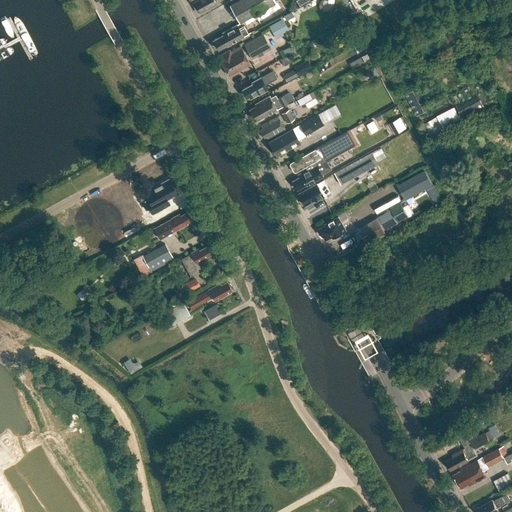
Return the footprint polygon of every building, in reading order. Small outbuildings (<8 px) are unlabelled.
[(196,0),(194,1),(194,2),(192,3),(192,4),(197,12),(198,13),(200,12),(216,3),(213,0),(196,0)] [(274,0),(237,0),(229,5),(239,23),(275,2),(274,0)] [(282,19),(269,26),(275,37),(288,31),(282,19)] [(222,32),(223,34),(212,40),(217,49),(226,44),(227,46),(248,34),(244,27),(239,30),(236,24),(222,32)] [(262,33),(243,44),(252,60),(271,49),(262,33)] [(219,55),(220,59),(229,75),(250,64),(240,46),(230,51),(229,50),(219,55)] [(366,53),(361,56),(364,62),(369,59),(366,53)] [(298,75),(311,68),(306,59),(293,67),(298,75)] [(286,82),(297,76),(293,69),(283,75),(286,82)] [(252,83),(243,89),(247,96),(250,95),(251,97),(258,93),(259,93),(267,89),(264,85),(276,78),(272,71),(252,82),(252,83)] [(308,109),(320,102),(315,91),(297,101),(301,107),(305,104),(308,109)] [(259,104),(249,109),(255,120),(276,109),(277,109),(288,103),(283,95),(277,98),(272,100),(269,95),(258,102),(259,104)] [(323,123),(340,113),(335,104),(318,114),(318,113),(299,124),(305,136),(324,125),(323,123)] [(293,118),(290,111),(289,109),(281,114),(287,123),(294,119),(293,118)] [(260,125),(262,128),(259,130),(264,138),(267,136),(268,138),(285,129),(278,116),(260,125)] [(422,124),(430,138),(444,130),(436,116),(422,124)] [(407,128),(401,117),(389,123),(396,134),(407,128)] [(292,128),(269,142),(276,155),(300,142),(292,128)] [(322,176),(314,161),(323,157),(325,161),(354,145),(346,131),(289,163),(295,172),(305,167),(307,169),(300,173),(301,175),(292,180),(293,182),(292,184),(294,187),(296,188),(297,189),(306,185),(322,176)] [(380,147),(371,152),(377,164),(386,159),(380,147)] [(371,152),(334,173),(340,184),(377,164),(371,152)] [(147,181),(142,183),(150,200),(166,193),(163,188),(177,182),(173,174),(176,173),(172,166),(170,167),(169,164),(145,175),(147,181)] [(406,200),(433,185),(425,170),(398,185),(406,200)] [(316,183),(298,193),(304,205),(314,199),(315,201),(324,196),(323,196),(330,192),(323,180),(316,183)] [(392,209),(377,217),(354,230),(363,247),(386,233),(384,228),(398,220),(399,222),(410,216),(401,201),(390,207),(392,209)] [(171,218),(155,227),(159,235),(175,226),(177,229),(185,225),(184,223),(192,219),(188,211),(180,216),(178,214),(171,218)] [(326,224),(319,228),(323,236),(324,235),(326,239),(332,236),(333,237),(346,230),(339,216),(325,223),(326,224)] [(164,243),(143,255),(142,254),(134,258),(143,276),(173,259),(164,243)] [(203,258),(211,253),(207,246),(199,250),(198,248),(191,252),(191,253),(181,259),(185,266),(191,276),(202,270),(198,263),(204,259),(203,258)] [(158,281),(173,273),(168,265),(154,273),(158,281)] [(195,277),(174,289),(178,297),(200,286),(195,277)] [(208,290),(188,302),(191,308),(212,297),(214,301),(222,296),(222,295),(232,290),(227,282),(221,285),(220,283),(208,290)] [(84,287),(76,294),(82,301),(90,293),(84,287)] [(172,324),(189,314),(182,301),(165,311),(172,324)] [(208,319),(220,312),(215,303),(203,310),(208,319)] [(130,358),(123,362),(130,374),(137,370),(142,367),(138,361),(135,363),(132,362),(130,358)] [(490,440),(486,432),(469,442),(471,446),(466,449),(465,447),(462,449),(453,454),(452,456),(453,456),(446,460),(451,470),(469,460),(478,455),(474,449),(490,440)] [(499,448),(482,457),(488,466),(504,457),(509,455),(503,445),(499,448)] [(453,474),(461,488),(468,484),(469,485),(487,475),(478,459),(460,469),(461,470),(453,474)] [(493,479),(498,489),(511,482),(507,473),(493,479)] [(493,499),(477,508),(479,511),(494,511),(498,510),(497,507),(505,503),(510,500),(507,493),(502,496),(493,501),(493,499)]
